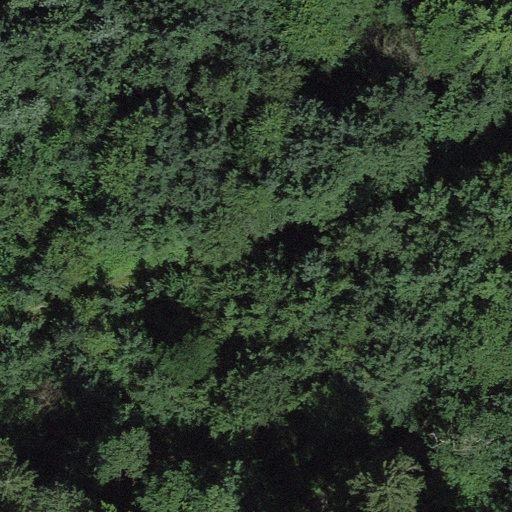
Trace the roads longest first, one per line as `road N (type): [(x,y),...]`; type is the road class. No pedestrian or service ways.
road 1 (track): [(511,148),(379,212),(246,249),(0,337)]
road 2 (track): [(511,393),(309,511)]
